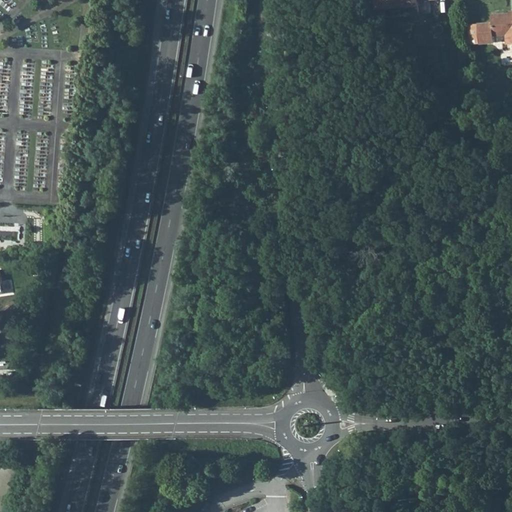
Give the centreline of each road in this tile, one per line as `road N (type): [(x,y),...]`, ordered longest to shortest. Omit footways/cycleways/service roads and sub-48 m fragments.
road 1 (trunk): [(175,0),(129,266),(72,511)]
road 2 (trunk): [(105,511),(207,0)]
road 3 (residential): [(305,403),(272,0)]
road 4 (tertiary): [(285,425),(0,424)]
road 5 (tertiary): [(330,423),(511,419)]
